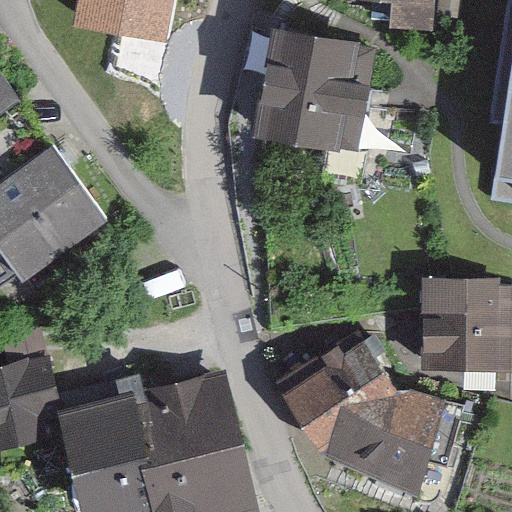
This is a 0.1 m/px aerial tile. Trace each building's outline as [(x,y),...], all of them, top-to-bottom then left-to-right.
[(427,26),(429,0),(399,0),(398,23),(427,26)] [(511,0),(492,124),(507,126),(496,198),(511,200),(511,0)] [(373,50),(279,33),(262,129),(356,146),(373,50)] [(0,137),(49,101),(3,39),(0,41),(0,137)] [(130,223),(73,141),(0,190),(0,236),(4,242),(0,245),(0,278),(16,301),(130,223)] [(511,280),(439,277),(435,370),(511,373),(511,280)] [(337,449),(416,394),(399,390),(359,331),(289,378),(337,449)] [(0,443),(61,429),(44,358),(0,368),(0,443)] [(128,377),(155,490),(160,511),(229,511),(247,508),(215,377),(143,394),(138,375),(128,377)] [(88,506),(155,490),(128,377),(61,393),(88,506)] [(461,405),(416,394),(337,449),(434,498),(461,405)]
